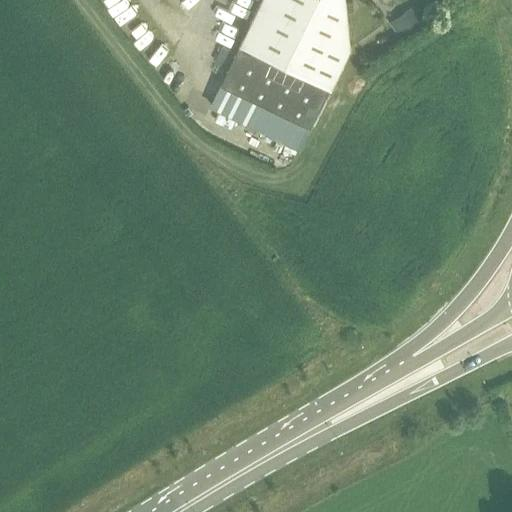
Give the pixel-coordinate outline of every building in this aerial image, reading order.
[(189,0),(178,0),(177,1),(189,14),(196,7),(189,0)] [(260,0),(210,105),(299,148),(350,44),(345,0),(260,0)] [(390,22),(399,35),(424,18),(414,5),(390,22)] [(147,16),(129,28),(143,49),(160,37),(147,16)] [(178,69),(167,79),(176,89),(187,79),(178,69)]
